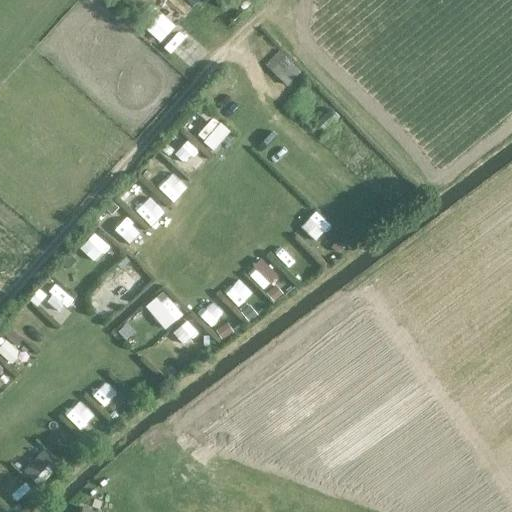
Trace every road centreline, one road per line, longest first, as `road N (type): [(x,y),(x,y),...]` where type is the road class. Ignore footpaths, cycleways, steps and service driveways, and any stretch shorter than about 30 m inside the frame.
road 1 (track): [(0,300),(264,0)]
road 2 (track): [(432,191),(260,10)]
